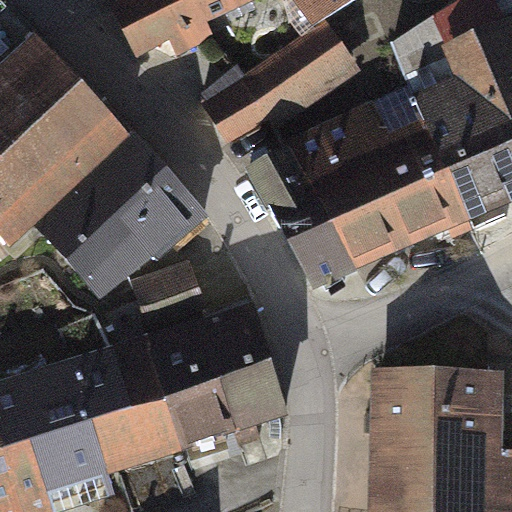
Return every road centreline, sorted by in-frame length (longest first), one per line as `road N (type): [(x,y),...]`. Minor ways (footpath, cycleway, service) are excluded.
road 1 (residential): [(313,337),(230,202),(114,62),(51,0)]
road 2 (residential): [(511,225),(313,337)]
road 3 (residential): [(314,511),(313,337)]
